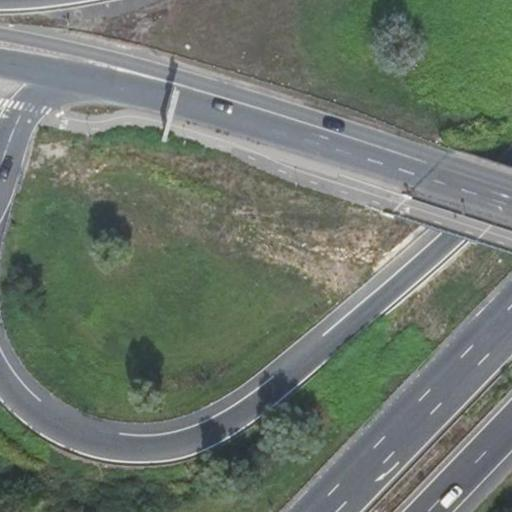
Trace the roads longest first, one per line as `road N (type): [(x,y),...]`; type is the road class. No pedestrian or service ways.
road 1 (motorway): [(511,160),(441,240),(236,414),(195,434),(149,445),(71,433),(0,373)]
road 2 (primary): [(432,173),(204,86),(0,37)]
road 3 (primary): [(59,80),(432,173)]
road 4 (motorway): [(511,320),(330,511)]
road 5 (motorway): [(427,511),(511,421)]
